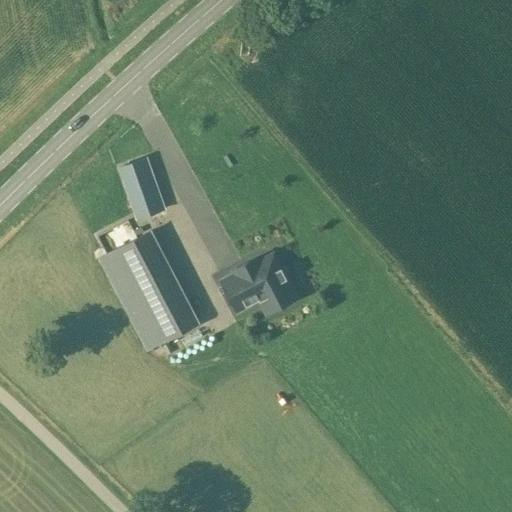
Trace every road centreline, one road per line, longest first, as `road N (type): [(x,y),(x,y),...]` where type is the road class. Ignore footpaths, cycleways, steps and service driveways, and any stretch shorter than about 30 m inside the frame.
road 1 (secondary): [(0,208),(222,0)]
road 2 (unclassified): [(124,511),(0,398)]
